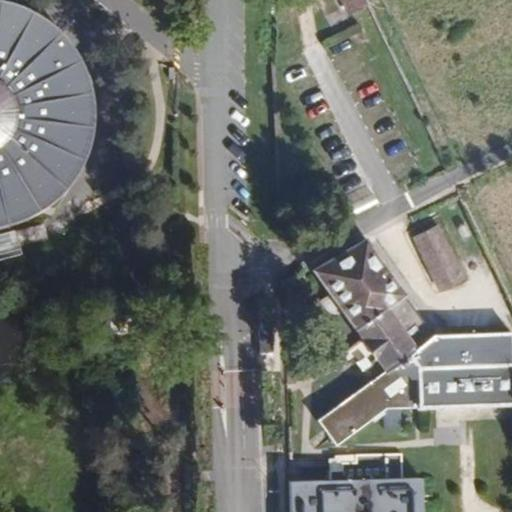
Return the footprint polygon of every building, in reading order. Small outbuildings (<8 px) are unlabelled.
[(366,0),(342,0),(348,13),(368,3),(366,0)] [(0,223),(4,223),(14,220),(24,217),(37,210),(45,204),(53,198),(60,191),(67,184),(73,176),(78,167),(83,158),(86,149),(89,139),(91,129),(92,114),(92,104),(91,94),(89,84),(84,70),(80,61),(75,53),(66,41),(60,33),(52,26),(44,20),(32,13),(23,8),(12,4),(2,2),(0,1),(0,223)] [(437,225),(415,237),(441,290),(464,279),(437,225)] [(365,240),(313,271),(385,371),(315,420),(335,446),(385,409),(511,405),(511,331),(432,334),(365,240)] [(173,335),(138,335),(139,370),(174,369),(173,335)] [(401,410),(383,411),(384,430),(401,429),(401,410)] [(274,428),(261,429),(262,449),(274,448),(274,428)] [(420,511),(420,479),(402,479),(401,455),(354,456),(354,459),(354,463),(341,463),(341,469),(328,470),(329,481),(290,482),(290,511),(420,511)]
